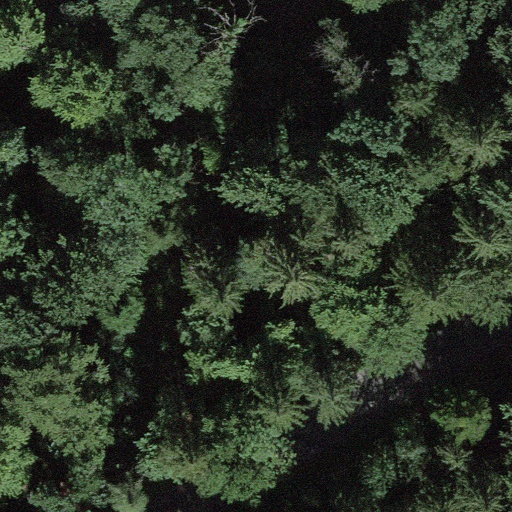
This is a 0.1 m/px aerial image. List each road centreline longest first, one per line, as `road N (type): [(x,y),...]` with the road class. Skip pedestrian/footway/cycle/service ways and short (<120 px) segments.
road 1 (track): [(0,496),(511,147)]
road 2 (tertiary): [(163,511),(439,342),(511,306)]
